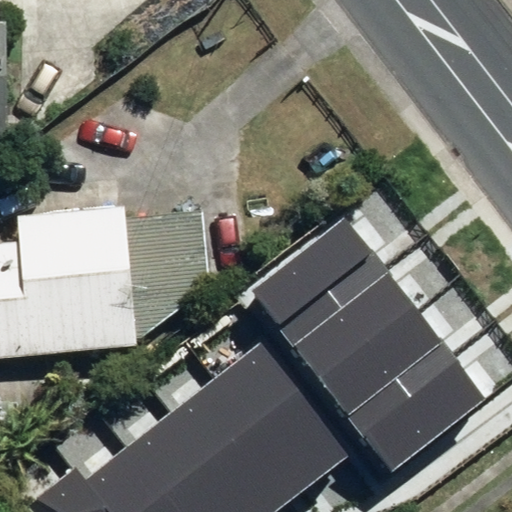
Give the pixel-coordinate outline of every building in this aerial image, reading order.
[(0,249),(0,362),(132,352),(132,347),(208,291),(202,215),(15,231),(17,248),(0,249)] [(380,262),(346,220),(254,293),(281,327),(296,347),(389,273),(380,262)] [(444,342),(389,273),(296,347),(351,416),(444,342)] [(296,347),(281,327),(217,378),(305,489),(369,438),(351,416),(296,347)] [(487,396),(444,342),(351,416),(369,438),(395,470),(487,396)] [(276,511),(305,489),(217,378),(171,414),(250,511),(276,511)] [(250,511),(171,414),(171,413),(129,447),(180,511),(250,511)] [(180,511),(129,447),(85,481),(109,511),(180,511)] [(109,511),(85,481),(77,471),(30,507),(34,511),(109,511)]
